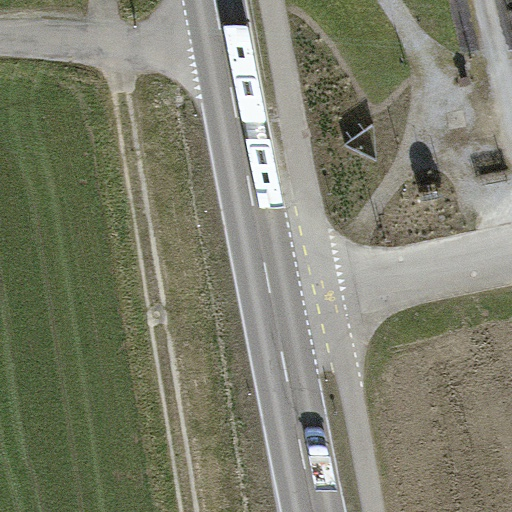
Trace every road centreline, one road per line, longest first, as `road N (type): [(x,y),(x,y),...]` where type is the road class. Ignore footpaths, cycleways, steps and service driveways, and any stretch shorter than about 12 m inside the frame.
road 1 (track): [(193,511),(110,0)]
road 2 (secondary): [(225,44),(274,301)]
road 3 (unclassified): [(274,301),(511,251)]
road 4 (residential): [(225,44),(120,61),(0,47)]
road 5 (secondary): [(274,301),(317,511)]
